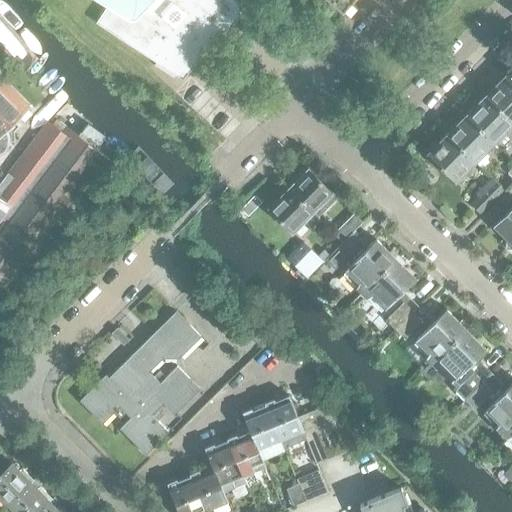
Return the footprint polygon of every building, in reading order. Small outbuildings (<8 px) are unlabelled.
[(101,0),(109,5),(101,18),(100,17),(96,22),(181,78),(197,54),(216,34),(244,10),(235,0),(101,0)] [(329,0),(343,12),(352,0),(329,0)] [(0,26),(0,46),(17,66),(27,58),(0,26)] [(511,121),(511,82),(505,75),(486,95),(511,121)] [(10,139),(8,130),(26,111),(0,84),(0,155),(5,153),(9,147),(10,139)] [(495,143),(511,125),(511,121),(486,95),(466,115),(495,143)] [(475,162),(495,143),(466,115),(447,134),(475,162)] [(68,128),(65,133),(50,121),(0,186),(0,191),(1,192),(0,192),(0,302),(108,158),(68,128)] [(456,182),(475,162),(447,134),(427,154),(456,182)] [(143,144),(124,160),(159,201),(178,184),(143,144)] [(288,189),(312,212),(332,192),(308,169),(288,189)] [(479,197),(471,204),(480,213),(503,190),(492,178),(476,193),(479,197)] [(288,189),(284,184),(277,191),(281,196),(269,209),(293,232),(312,212),(288,189)] [(261,202),(255,196),(241,209),(248,215),(261,202)] [(510,245),(511,242),(511,206),(492,227),(510,245)] [(343,242),(362,222),(354,214),(334,234),(343,242)] [(335,269),(353,251),(358,246),(362,242),(353,232),(326,259),(335,269)] [(361,292),(395,259),(376,239),(364,251),(358,246),(353,251),(358,256),(346,269),(358,282),(357,287),(361,292)] [(308,277),(324,261),(304,242),(288,258),(308,277)] [(411,299),(403,290),(415,278),(395,259),(361,292),(367,297),(372,295),(385,308),(398,295),(404,302),(405,301),(406,303),(411,299)] [(414,310),(406,303),(405,301),(404,302),(386,320),(395,329),(414,310)] [(432,363),(466,329),(446,309),(434,321),(426,314),(421,318),(423,320),(422,321),(428,327),(416,339),(429,352),(427,358),(432,363)] [(120,428),(146,454),(169,431),(158,420),(164,414),(159,408),(163,404),(174,414),(200,388),(177,365),(166,376),(160,370),(154,376),(149,371),(163,358),(166,358),(179,357),(182,355),(201,336),(176,310),(115,371),(109,377),(106,374),(80,400),(103,423),(114,412),(120,418),(126,412),(131,417),(120,428)] [(423,320),(421,318),(414,310),(395,329),(404,339),(422,321),(423,320)] [(263,348),(269,342),(253,325),(247,332),(263,348)] [(112,333),(124,345),(129,340),(118,327),(112,333)] [(481,368),(473,361),(485,349),(466,329),(432,363),(437,368),(443,366),(455,379),(468,366),(474,372),(476,373),(481,368)] [(484,381),(476,373),(474,372),(456,390),(466,399),(484,381)] [(493,391),(491,389),(484,381),(466,399),(475,408),(484,399),(493,391)] [(503,433),(511,423),(511,383),(504,391),(497,384),(491,389),(493,391),(484,399),(490,405),(486,409),(499,422),(497,427),(503,433)] [(303,430),(297,417),(288,395),(275,401),(274,399),(265,402),(265,404),(280,440),(303,430)] [(329,432),(342,427),(332,403),(320,408),(329,432)] [(258,448),(280,440),(265,404),(252,410),(252,408),(242,412),(252,436),(258,448)] [(318,436),(329,432),(320,408),(308,412),(318,436)] [(307,441),(318,436),(308,412),(297,417),(303,430),(307,441)] [(511,423),(503,433),(507,437),(511,435),(511,423)] [(338,454),(351,449),(342,427),(329,432),(338,454)] [(328,459),(338,454),(329,432),(318,436),(328,459)] [(258,448),(252,436),(239,441),(236,434),(228,438),(244,475),(265,466),(258,448)] [(316,463),(328,459),(318,436),(307,441),(316,463)] [(243,475),(244,475),(228,438),(227,438),(228,440),(215,445),(214,444),(205,447),(215,471),(221,484),(224,492),(247,483),(243,475)] [(0,496),(8,505),(34,480),(22,468),(18,471),(11,464),(0,474),(0,496)] [(298,484),(305,501),(328,491),(319,469),(297,479),(299,483),(298,484)] [(221,484),(215,471),(202,477),(199,470),(190,474),(190,476),(205,511),(228,501),(224,492),(221,484)] [(179,511),(201,511),(205,511),(190,476),(177,481),(176,479),(168,483),(179,511)] [(15,511),(37,511),(52,498),(40,486),(37,489),(31,483),(34,480),(8,505),(15,511)] [(294,506),(305,501),(298,484),(286,488),(294,506)] [(160,511),(161,511),(172,502),(156,485),(145,496),(160,511)] [(424,511),(424,509),(416,511),(411,511),(401,487),(359,504),(362,511),(424,511)] [(65,511),(58,504),(55,507),(49,502),(52,498),(37,511),(65,511)]
